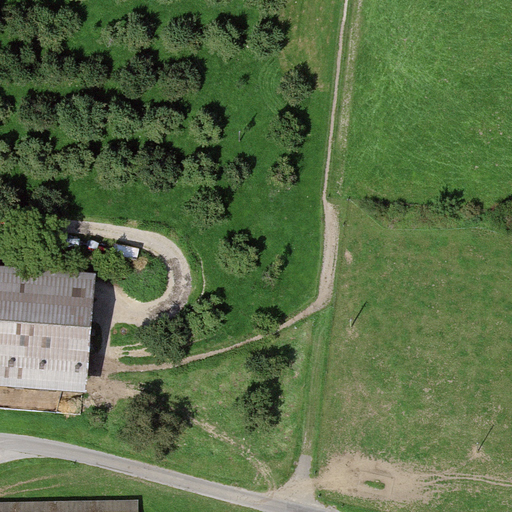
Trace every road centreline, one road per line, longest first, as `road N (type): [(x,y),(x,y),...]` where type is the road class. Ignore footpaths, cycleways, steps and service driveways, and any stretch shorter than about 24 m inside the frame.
road 1 (track): [(362,0),(305,511)]
road 2 (unclassified): [(293,511),(64,451),(0,442)]
